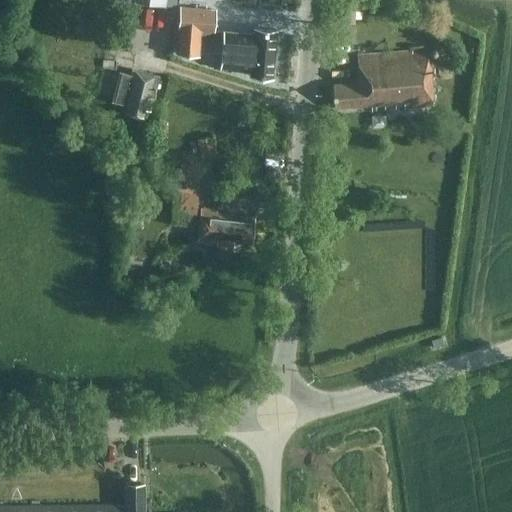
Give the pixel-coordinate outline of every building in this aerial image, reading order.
[(180,6),(177,54),(199,56),(201,39),(224,41),(222,70),(249,72),(249,79),(274,81),(277,30),(253,29),(253,33),(225,31),(215,30),(217,8),(213,8),(180,6)] [(433,106),(429,49),(400,51),(400,52),(357,55),(359,83),(333,85),(334,108),(371,106),(371,111),(433,106)] [(437,73),(453,72),(452,55),(436,57),(437,73)] [(159,76),(132,69),(130,75),(119,72),(111,101),(127,105),(125,113),(143,117),(145,110),(150,111),(159,76)] [(200,161),(217,157),(213,136),(196,139),(200,161)] [(196,215),(198,193),(201,171),(176,168),(171,212),(196,215)] [(252,243),(254,217),(228,214),(216,212),(216,210),(200,208),(197,242),(217,244),(216,254),(220,258),(229,258),(232,254),(233,241),(252,243)] [(143,511),(143,484),(125,484),(125,506),(117,506),(117,504),(0,505),(0,511),(143,511)]
